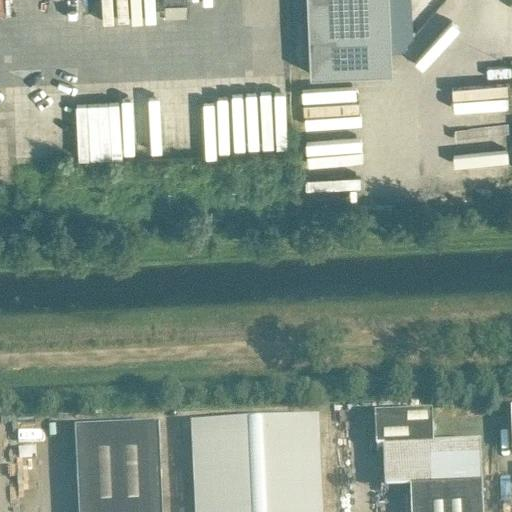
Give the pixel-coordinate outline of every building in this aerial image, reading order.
[(307,0),(310,73),(392,70),(389,0),(307,0)] [(449,91),(455,157),(482,154),(481,141),(467,142),(465,126),(481,124),(480,109),(463,111),(462,100),(470,99),(469,89),(449,91)] [(106,130),(103,130),(102,95),(77,96),(78,150),(107,149),(106,130)] [(482,511),(480,447),(433,449),(432,417),(375,419),(376,452),(384,452),(386,493),(410,492),(410,511),(482,511)] [(322,511),(319,422),(191,428),(194,511),(322,511)] [(78,511),(162,511),(159,429),(75,433),(78,511)]
